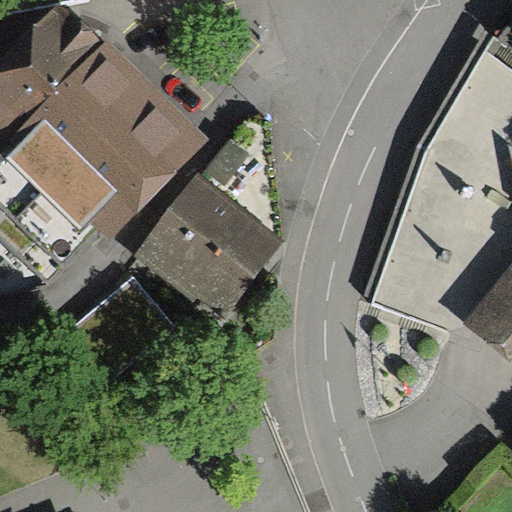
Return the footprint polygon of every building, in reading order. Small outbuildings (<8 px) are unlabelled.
[(0,0),(0,15),(55,7),(61,4),(82,0),(0,0)] [(55,7),(0,61),(0,153),(104,46),(61,4),(55,7)] [(511,49),(486,33),(417,150),(365,297),(375,301),(373,305),(448,330),(456,322),(460,324),(511,262),(511,154),(510,147),(511,147),(511,49)] [(211,140),(107,42),(104,46),(0,153),(0,238),(44,281),(95,228),(112,244),(211,140)] [(196,176),(137,256),(227,322),(287,242),(196,176)] [(511,262),(460,324),(511,366),(511,262)]
